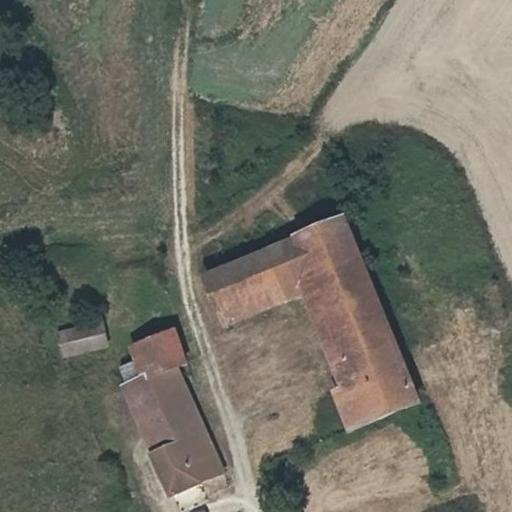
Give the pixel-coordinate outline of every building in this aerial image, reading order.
[(350,216),(275,244),(287,281),(305,274),(312,293),(324,290),(360,385),(338,394),(351,430),(366,425),(422,405),(350,216)] [(229,321),(312,293),(305,274),(287,281),(275,244),(210,269),(229,321)] [(68,354),(106,335),(97,315),(69,329),(60,333),(68,354)] [(175,330),(139,344),(174,439),(153,447),(171,494),(225,472),(212,439),(204,443),(177,364),(186,361),(175,330)] [(174,439),(139,344),(118,352),(153,447),(174,439)] [(204,443),(212,439),(186,361),(177,364),(204,443)] [(340,449),(350,480),(380,471),(370,440),(340,449)]
